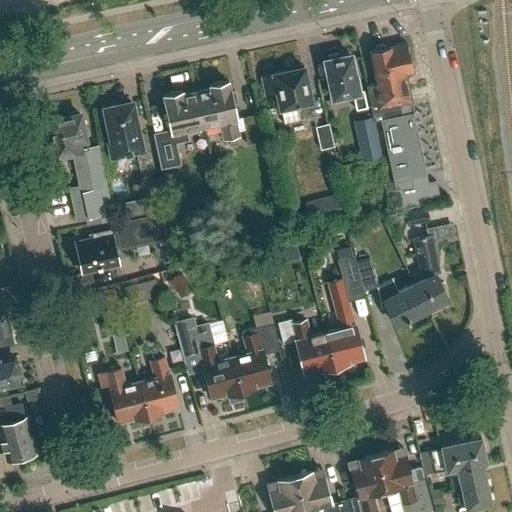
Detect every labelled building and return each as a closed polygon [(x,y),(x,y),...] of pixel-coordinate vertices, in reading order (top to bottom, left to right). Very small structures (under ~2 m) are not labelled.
[(370,49),(377,82),(366,84),(373,116),(374,121),(381,119),(380,118),(402,113),(399,101),(410,99),(404,72),(411,71),(405,42),(398,43),(386,45),(382,43),(375,44),(373,48),(370,49)] [(338,56),(337,53),(326,55),(326,58),(323,58),(328,82),(326,82),(328,91),(330,90),(331,96),(352,92),(355,107),(366,105),(362,88),(360,89),(357,75),(354,75),(349,53),(338,56)] [(300,66),(299,64),(291,66),(290,68),(266,73),(270,91),(275,90),(279,106),(283,122),(314,116),(303,65),(300,66)] [(195,90),(203,125),(219,122),(223,138),(239,134),(235,118),(236,118),(227,79),(223,80),(220,80),(215,81),(213,82),(208,83),(209,87),(195,90)] [(203,125),(195,90),(182,92),(181,89),(176,90),(174,90),(169,91),(166,93),(162,94),(170,129),(154,133),(161,165),(178,161),(174,141),(187,138),(185,129),(203,125)] [(380,118),(381,119),(394,180),(396,187),(413,184),(411,176),(426,173),(443,169),(428,95),(410,99),(399,101),(402,113),(380,118)] [(134,114),(131,100),(104,106),(105,110),(102,111),(104,120),(107,119),(110,135),(106,136),(110,155),(136,150),(140,169),(152,167),(145,132),(140,134),(136,114),(134,114)] [(57,154),(73,151),(82,189),(72,191),(78,217),(99,212),(100,219),(114,215),(98,144),(89,146),(87,136),(84,137),(79,112),(76,113),(76,110),(66,112),(67,115),(49,119),(54,141),(51,142),(53,151),(56,150),(57,154)] [(246,144),(263,141),(258,114),(241,118),(246,144)] [(371,157),(381,154),(374,121),(373,116),(362,118),(371,157)] [(321,148),(334,145),(329,123),(315,126),(321,148)] [(321,222),(345,215),(340,193),(304,201),(309,220),(321,217),(321,222)] [(407,222),(428,218),(426,207),(405,211),(407,222)] [(118,262),(114,244),(119,243),(120,245),(128,243),(163,235),(162,228),(159,213),(115,222),(116,227),(93,232),(94,237),(75,241),(79,255),(75,258),(77,266),(81,267),(82,270),(118,262)] [(408,284),(421,311),(447,298),(434,273),(438,270),(431,234),(413,237),(421,277),(408,284)] [(328,246),(333,259),(347,253),(341,240),(328,246)] [(346,301),(364,296),(353,254),(335,259),(346,301)] [(364,284),(375,281),(369,255),(357,258),(364,284)] [(421,311),(408,284),(396,289),(391,278),(377,285),(380,304),(385,303),(396,324),(421,311)] [(92,304),(116,299),(114,287),(90,292),(92,304)] [(324,329),(333,363),(363,355),(354,321),(352,321),(348,305),(334,309),(338,325),(324,329)] [(6,325),(3,311),(0,311),(0,340),(9,339),(9,336),(11,335),(8,324),(6,325)] [(231,354),(240,388),(270,380),(261,349),(277,345),(272,324),(269,314),(257,317),(260,327),(255,328),(255,330),(241,334),(245,350),(231,354)] [(333,363),(324,329),(309,333),(304,317),(292,320),(291,316),(276,320),(282,342),(294,338),(303,371),(333,363)] [(240,388),(231,354),(216,358),(207,326),(194,329),(192,322),(174,326),(180,350),(198,345),(202,361),(202,362),(211,396),(226,392),(229,402),(243,398),(240,388)] [(123,331),(112,334),(115,344),(125,341),(123,331)] [(0,357),(0,385),(19,381),(19,379),(20,376),(18,368),(16,366),(13,355),(0,357)] [(139,379),(148,413),(177,405),(168,371),(167,371),(163,355),(149,358),(154,375),(139,379)] [(148,413),(139,379),(124,383),(120,366),(97,372),(102,389),(109,387),(118,421),(148,413)] [(0,408),(0,440),(1,445),(3,444),(7,458),(23,454),(23,457),(33,455),(34,452),(28,427),(31,426),(29,418),(25,419),(22,403),(0,408)] [(456,467),(482,462),(486,461),(481,435),(440,444),(440,446),(429,448),(433,470),(445,467),(445,470),(456,467)] [(402,445),(375,452),(384,487),(396,483),(403,510),(404,511),(432,511),(423,474),(411,477),(402,445)] [(371,490),(384,487),(375,452),(348,459),(357,494),(342,498),(345,511),(363,511),(376,507),(371,490)] [(491,502),(482,462),(456,467),(465,508),(491,502)] [(345,511),(342,498),(330,501),(321,467),(294,474),(303,509),(315,505),(316,511),(345,511)] [(290,511),(291,511),(303,509),(294,474),(267,481),(275,511),(290,511)] [(446,480),(435,481),(436,503),(448,502),(446,480)]
